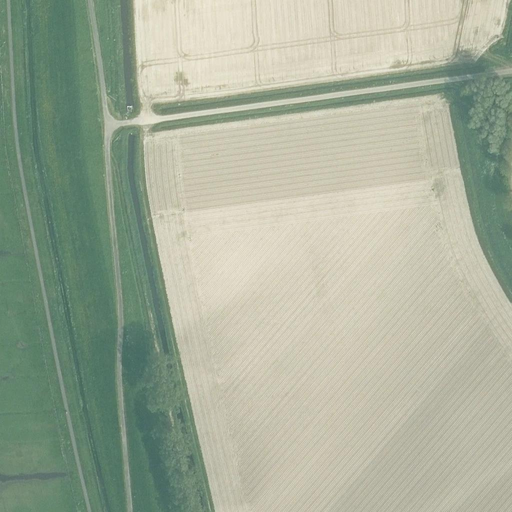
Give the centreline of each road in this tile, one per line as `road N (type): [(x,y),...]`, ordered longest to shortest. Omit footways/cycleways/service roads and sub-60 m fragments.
road 1 (track): [(107,124),(511,71)]
road 2 (track): [(106,142),(185,511)]
road 3 (track): [(108,0),(116,123)]
